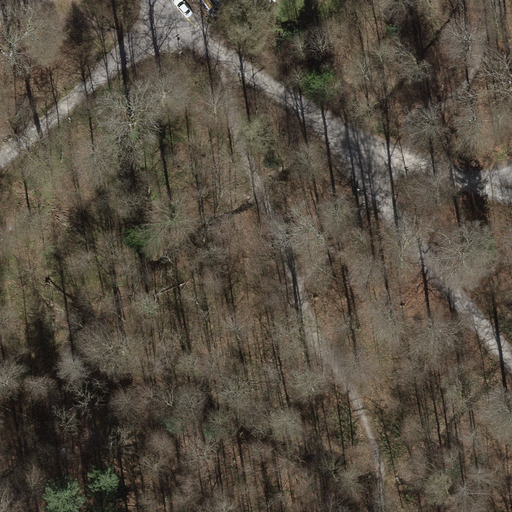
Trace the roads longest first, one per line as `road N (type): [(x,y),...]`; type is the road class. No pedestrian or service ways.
road 1 (track): [(511,360),(370,181)]
road 2 (track): [(0,158),(141,45),(183,36)]
road 3 (track): [(354,148),(248,69),(183,36)]
